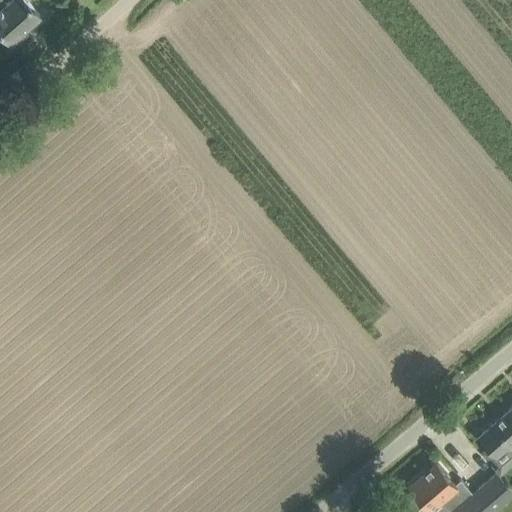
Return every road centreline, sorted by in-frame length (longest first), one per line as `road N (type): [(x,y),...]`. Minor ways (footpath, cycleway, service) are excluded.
road 1 (unclassified): [(322,511),(511,352)]
road 2 (unclassified): [(33,87),(131,0)]
